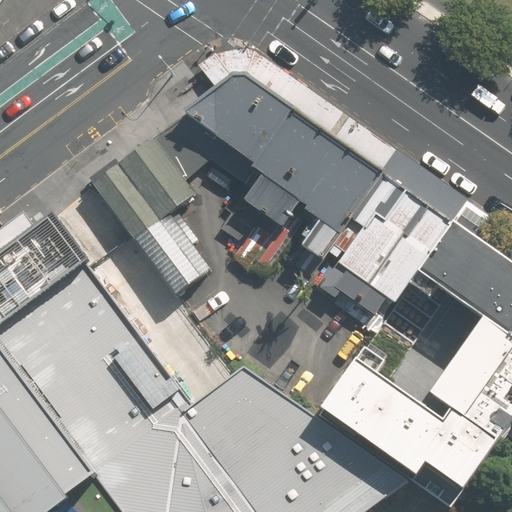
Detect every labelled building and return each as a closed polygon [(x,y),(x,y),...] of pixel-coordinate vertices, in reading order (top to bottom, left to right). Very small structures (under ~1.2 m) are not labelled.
[(234,77),(182,120),(251,173),(262,181),(247,201),(284,228),(299,207),(339,236),(352,220),(384,176),(249,77),(234,77)] [(101,187),(181,294),(212,270),(170,214),(196,194),(186,181),(158,144),(101,187)] [(455,227),(384,176),(352,220),(364,229),(326,281),(375,317),(388,299),(398,305),(455,227)] [(0,261),(0,511),(367,511),(372,509),(405,483),(242,370),(236,374),(216,388),(193,405),(58,218),(0,261)] [(511,266),(473,240),(455,227),(421,274),(486,320),(433,395),(454,410),(445,423),(358,361),(323,411),(417,476),(427,463),(463,489),(511,419),(511,266)]
